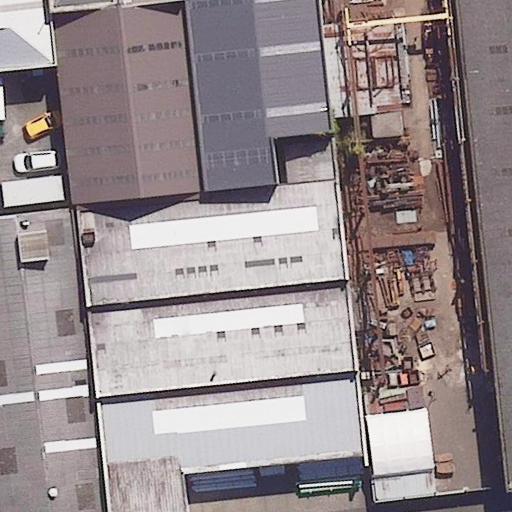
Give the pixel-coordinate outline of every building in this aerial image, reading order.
[(59,5),(58,0),(0,0),(0,64),(66,57),(59,5)] [(83,196),(218,179),(195,0),(99,0),(59,5),(66,57),(83,196)] [(343,0),(210,0),(233,181),(364,165),(343,0)] [(511,0),(481,0),(511,246),(511,0)] [(367,191),(104,208),(131,511),(211,511),(208,468),(384,456),(367,191)] [(0,511),(131,511),(104,208),(0,217),(0,511)]
